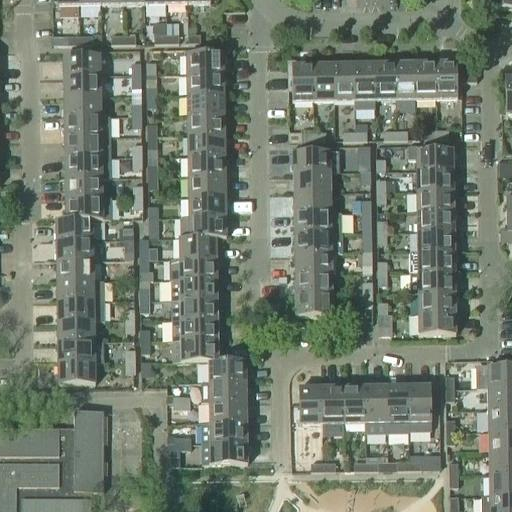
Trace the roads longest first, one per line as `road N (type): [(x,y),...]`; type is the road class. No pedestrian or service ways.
road 1 (residential): [(280,358),(250,342),(265,151),(263,52),(272,12)]
road 2 (residential): [(22,321),(30,0)]
road 3 (residential): [(156,480),(154,401),(22,401),(22,321)]
road 4 (residential): [(280,358),(486,354),(487,276)]
road 5 (residential): [(487,276),(489,51)]
road 6 (residential): [(272,12),(299,26),(442,23)]
road 7 (residential): [(280,479),(280,358)]
